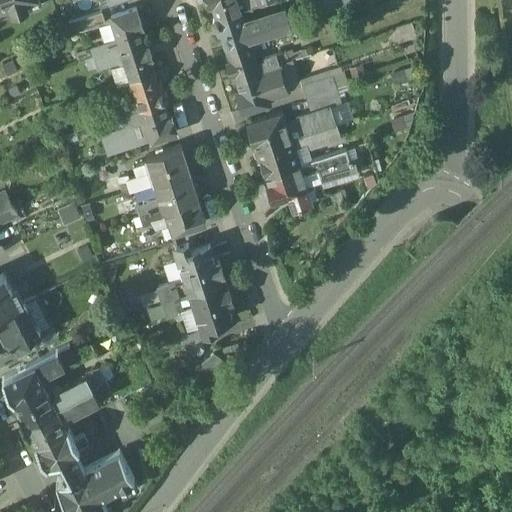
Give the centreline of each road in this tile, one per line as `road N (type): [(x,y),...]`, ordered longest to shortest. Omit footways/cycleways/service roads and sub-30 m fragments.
road 1 (residential): [(172,0),(284,345)]
road 2 (tertiary): [(284,345),(404,212),(432,195)]
road 3 (tertiary): [(155,511),(284,345)]
road 4 (residential): [(455,0),(457,155),(432,195)]
